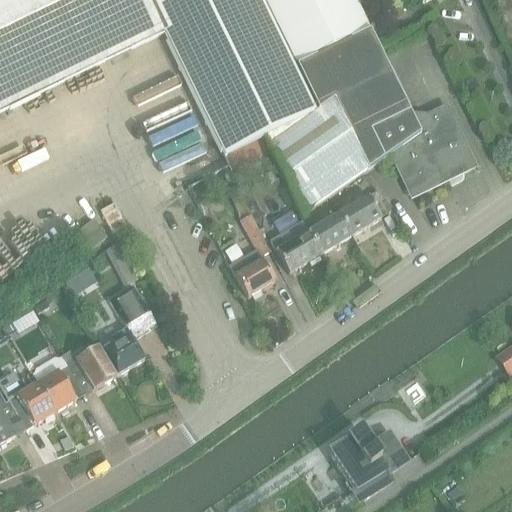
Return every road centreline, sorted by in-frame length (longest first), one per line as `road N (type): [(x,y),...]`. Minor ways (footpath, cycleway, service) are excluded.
road 1 (tertiary): [(511,205),(64,511)]
road 2 (residential): [(511,411),(371,511)]
